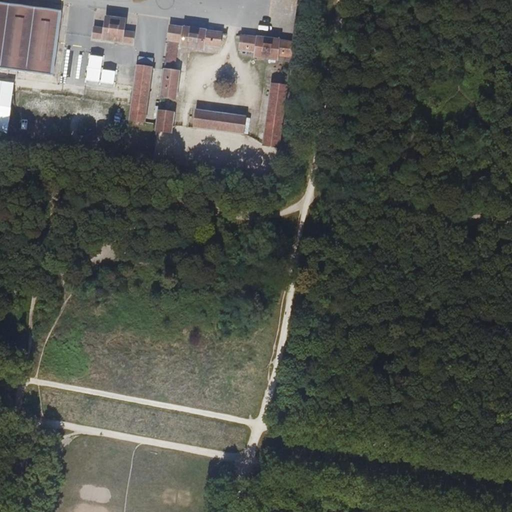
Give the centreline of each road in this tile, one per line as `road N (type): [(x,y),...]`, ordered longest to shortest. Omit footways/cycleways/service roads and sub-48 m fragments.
road 1 (unknown): [(0,186),(262,218),(313,195),(511,224)]
road 2 (unknown): [(5,511),(54,193)]
